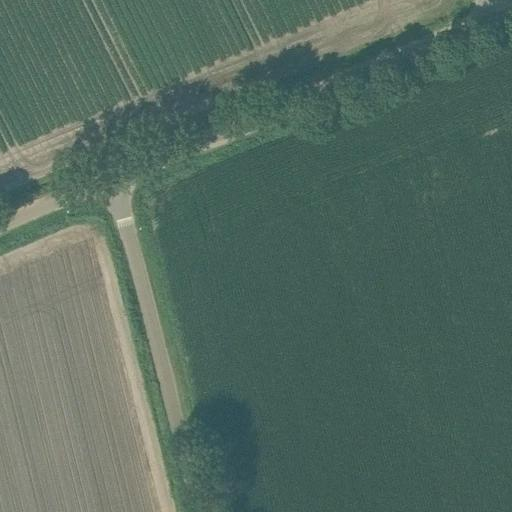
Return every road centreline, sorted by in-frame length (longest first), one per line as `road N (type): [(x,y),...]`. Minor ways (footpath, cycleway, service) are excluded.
road 1 (unclassified): [(113,177),(495,16)]
road 2 (unclassified): [(197,511),(113,177)]
road 3 (unclassified): [(0,224),(113,177)]
